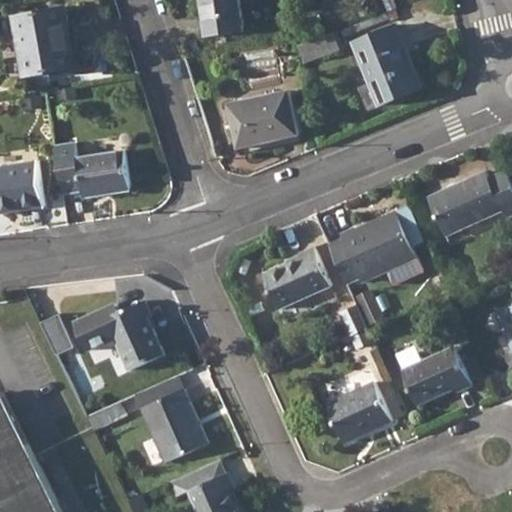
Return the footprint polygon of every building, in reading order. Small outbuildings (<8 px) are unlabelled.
[(240,0),(201,0),(202,8),(205,8),(209,37),(246,31),(240,0)] [(25,6),(26,14),(39,12),(38,4),(25,6)] [(39,12),(26,14),(16,16),(26,75),(75,67),(68,26),(72,25),(69,7),(39,12)] [(388,12),(343,30),(345,36),(390,18),(388,12)] [(406,62),(410,60),(396,25),(355,41),(382,107),(422,90),(414,70),(410,72),(406,62)] [(335,33),(300,48),(307,65),(342,50),(335,33)] [(414,70),(410,60),(406,62),(410,72),(414,70)] [(289,92),(231,104),(240,147),(298,135),(289,92)] [(123,137),(84,141),(85,152),(124,149),(123,137)] [(77,143),(57,146),(65,195),(85,192),(86,198),(132,191),(125,151),(80,158),(77,143)] [(39,162),(0,168),(0,213),(46,206),(39,162)] [(487,173),(431,197),(448,237),(504,212),(507,218),(511,215),(511,183),(507,171),(490,179),(487,173)] [(419,257),(399,213),(358,231),(357,229),(342,235),(344,239),(331,245),(349,283),(361,278),(363,282),(419,257)] [(303,259),(265,276),(280,311),(333,287),(315,248),(301,255),(303,259)] [(153,315),(146,301),(122,313),(117,302),(103,309),(77,321),(90,349),(117,337),(132,369),(165,354),(148,318),(153,315)] [(511,307),(498,314),(511,344),(511,307)] [(65,315),(48,322),(62,352),(79,344),(65,315)] [(456,347),(404,370),(420,404),(456,388),(458,393),(474,385),(456,347)] [(376,383),(329,403),(346,441),(393,420),(376,383)] [(185,390),(143,409),(158,442),(168,463),(210,443),(185,390)] [(0,511),(58,511),(55,504),(1,394),(0,394),(0,511)] [(223,460),(202,470),(208,483),(229,473),(223,460)] [(183,478),(190,492),(199,511),(241,511),(231,490),(236,488),(229,473),(208,483),(202,470),(183,478)] [(183,478),(171,485),(177,498),(190,492),(183,478)]
